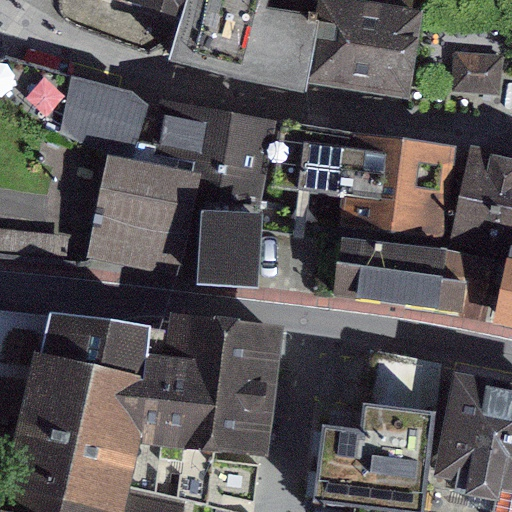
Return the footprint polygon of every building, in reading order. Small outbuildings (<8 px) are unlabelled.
[(139,0),(183,12),(185,0),(139,0)] [(266,0),(185,0),(183,12),(174,51),(285,76),(297,20),(263,13),(266,0)] [(417,25),(334,8),(320,80),(403,97),(417,25)] [(242,183),(248,127),(226,123),(157,109),(76,88),(65,138),(110,162),(194,177),(242,183)] [(343,199),(351,140),(269,128),(261,187),(343,199)] [(405,147),(351,140),(343,199),(342,215),(395,221),(405,147)] [(405,147),(395,221),(447,228),(453,181),(457,154),(405,147)] [(511,166),(477,159),(472,181),(453,181),(447,228),(511,239),(511,166)] [(194,177),(110,162),(95,248),(179,263),(194,177)] [(256,225),(206,222),(203,284),(253,287),(256,225)] [(487,261),(344,241),(337,295),(455,312),(458,290),(482,293),(487,261)] [(511,259),(511,260),(497,322),(511,325),(511,259)] [(163,356),(47,338),(17,460),(0,460),(0,511),(188,511),(199,473),(187,458),(203,367),(163,356)] [(293,360),(204,350),(203,367),(187,458),(281,465),(293,360)] [(420,511),(436,370),(375,360),(365,441),(329,437),(322,502),(348,505),(346,511),(420,511)] [(511,393),(459,384),(442,475),(471,480),(469,490),(497,495),(499,485),(511,487),(511,393)]
